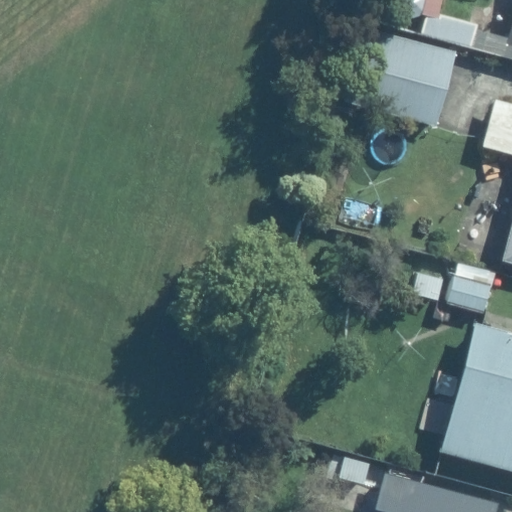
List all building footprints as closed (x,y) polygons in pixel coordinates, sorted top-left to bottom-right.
[(451,49),(383,32),(380,31),(361,110),(432,127),(451,49)] [(511,154),(511,215),(501,260),(511,263),(511,102),(494,98),(482,147),(511,154)] [(491,272),(448,264),(440,303),(483,311),(491,272)] [(511,332),(465,321),(433,450),(511,470),(511,332)] [(373,509),(382,511),(479,511),(482,501),(383,474),(373,509)]
